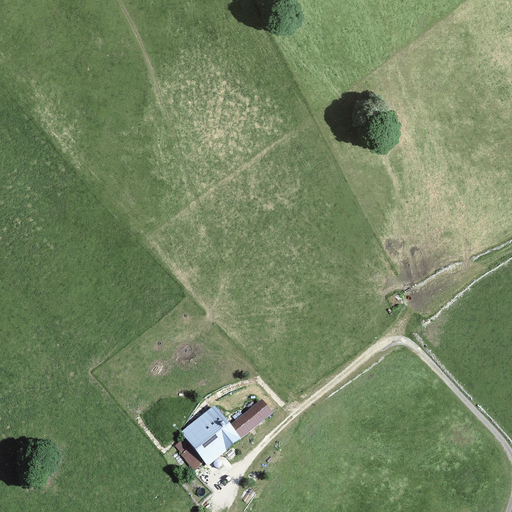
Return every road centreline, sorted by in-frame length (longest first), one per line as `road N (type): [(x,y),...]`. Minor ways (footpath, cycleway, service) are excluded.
road 1 (track): [(511,455),(428,358),(400,341),(271,435),(225,511)]
road 2 (track): [(400,341),(426,295),(511,250)]
